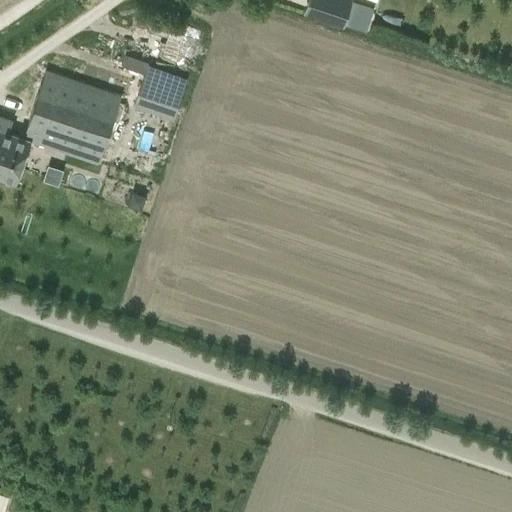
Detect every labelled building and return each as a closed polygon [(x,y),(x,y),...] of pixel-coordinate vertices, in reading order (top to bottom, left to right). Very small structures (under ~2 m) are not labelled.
[(308,0),(305,9),(306,9),(344,22),(367,29),(374,5),(358,0),(308,0)] [(149,66),(135,105),(173,118),(187,79),(149,66)] [(99,163),(122,94),(46,69),(23,137),(9,132),(13,119),(0,115),(0,175),(16,181),(30,140),(99,163)] [(133,192),(129,204),(141,208),(145,196),(133,192)] [(0,492),(0,511),(4,511),(9,495),(0,492)]
